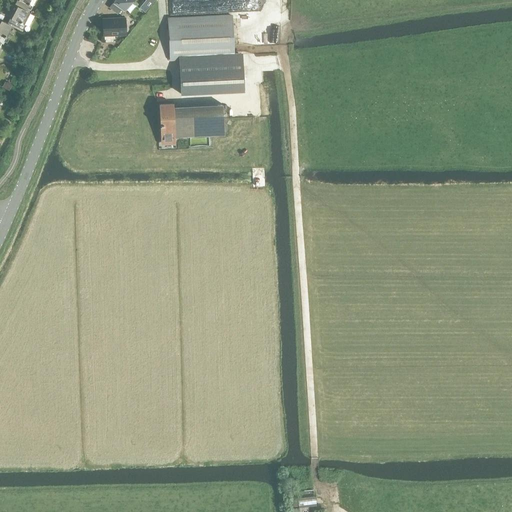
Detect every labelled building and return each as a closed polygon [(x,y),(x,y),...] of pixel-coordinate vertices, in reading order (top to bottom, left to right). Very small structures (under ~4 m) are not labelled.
[(16,0),(14,4),(28,11),(29,9),(30,10),(32,6),(33,6),(36,0),(16,0)] [(133,0),(115,0),(113,2),(121,8),(124,11),(133,0)] [(145,0),(140,6),(145,11),(154,0),(145,0)] [(258,0),(188,0),(189,4),(182,4),(173,4),(174,11),(259,8),(258,0)] [(109,7),(117,13),(121,8),(113,2),(109,7)] [(13,3),(7,16),(10,18),(7,23),(11,25),(11,26),(18,30),(20,27),(23,29),(31,13),(28,11),(14,4),(13,3)] [(179,59),(180,94),(243,91),(242,56),(233,56),(231,15),(168,18),(170,59),(179,59)] [(125,17),(102,18),(103,35),(125,34),(125,17)] [(0,41),(1,42),(3,44),(4,42),(6,43),(8,38),(5,37),(11,26),(11,25),(7,23),(0,19),(0,41)] [(172,107),(172,103),(159,104),(160,123),(160,127),(163,127),(163,143),(174,143),(174,137),(224,134),(222,104),(172,107)] [(297,491),(297,498),(291,498),(292,511),(293,511),(298,511),(308,511),(308,506),(316,505),(315,496),(314,496),(313,489),(297,491)]
